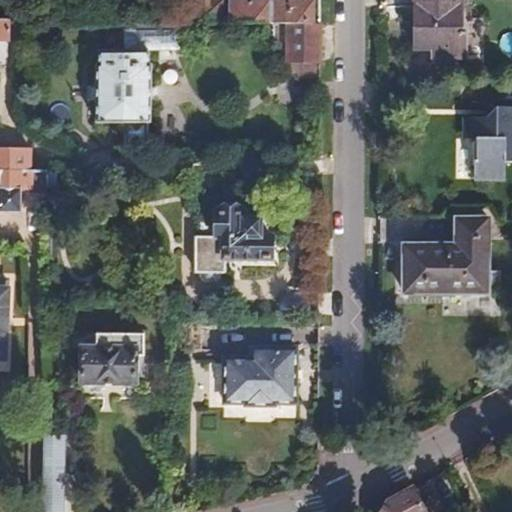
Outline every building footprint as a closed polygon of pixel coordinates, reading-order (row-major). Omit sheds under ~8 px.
[(182,0),(182,22),(284,23),(310,24),(310,0),(182,0)] [(414,0),(413,51),(438,52),(437,62),(463,62),(463,35),(457,35),(457,0),(414,0)] [(16,19),(0,18),(0,44),(15,45),(16,19)] [(284,41),(317,41),(317,24),(310,24),(284,23),(284,41)] [(284,64),(317,65),(317,41),(284,41),(284,64)] [(125,123),(126,52),(97,51),(96,123),(125,123)] [(125,123),(124,145),(150,145),(150,122),(154,122),(155,64),(151,64),(151,53),(126,52),(125,123)] [(497,106),(486,116),(463,115),(463,137),(473,137),(473,179),(504,179),(505,161),(511,161),(511,106),(506,106),(497,106)] [(486,106),(486,116),(497,106),(486,106)] [(0,170),(29,170),(29,146),(0,145),(0,170)] [(49,192),(49,170),(29,170),(0,170),(0,190),(0,191),(0,202),(0,211),(28,212),(29,191),(49,192)] [(211,239),(192,239),(186,239),(186,277),(191,277),(192,280),(193,283),(196,285),(199,286),(202,286),(205,285),(207,283),(209,280),(210,277),(217,277),(218,264),(269,265),(269,244),(265,244),(265,225),(242,224),(242,213),(212,213),(211,225),(211,239)] [(402,247),(401,294),(486,296),(500,296),(500,284),(500,273),(487,273),(487,261),(488,218),(453,218),(453,248),(402,247)] [(193,224),(192,239),(211,239),(211,225),(193,224)] [(18,281),(0,281),(0,370),(12,371),(12,358),(16,359),(18,281)] [(73,346),(73,383),(134,384),(134,355),(135,348),(143,348),(143,333),(90,333),(90,347),(73,346)] [(287,370),(293,370),(293,348),(247,348),(247,358),(219,359),(220,404),(245,403),(246,406),(273,405),(273,403),(294,402),(293,379),(287,379),(287,370)] [(44,428),(44,437),(63,437),(63,428),(44,428)] [(42,511),(61,511),(63,437),(44,437),(42,511)] [(378,511),(447,511),(439,498),(422,507),(422,506),(412,489),(385,504),(378,511)]
